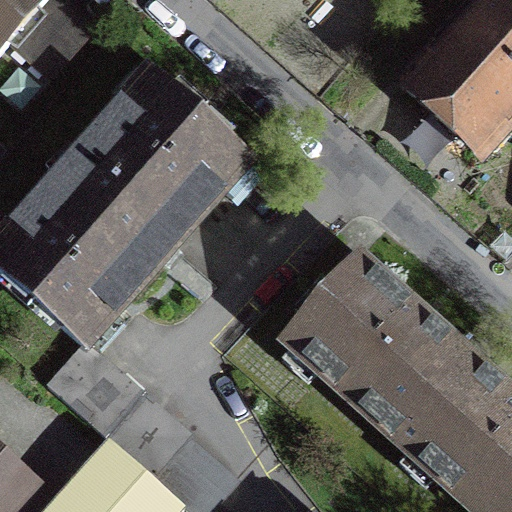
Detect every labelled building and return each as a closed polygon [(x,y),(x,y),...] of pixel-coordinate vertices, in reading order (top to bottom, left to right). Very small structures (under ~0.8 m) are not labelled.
[(0,0),(0,58),(11,46),(53,82),(96,34),(56,0),(0,0)] [(511,123),(511,0),(487,0),(406,90),(481,158),(511,123)] [(250,163),(151,74),(0,242),(0,272),(83,346),(85,348),(251,163),(250,163)] [(511,511),(511,395),(361,261),(286,344),(474,511),(511,511)] [(82,347),(47,388),(106,439),(141,398),(85,348),(83,346),(82,347)] [(186,509),(188,511),(208,511),(235,481),(141,398),(106,439),(186,509)] [(110,444),(47,511),(183,511),(185,511),(110,444)] [(0,511),(23,511),(41,494),(0,455),(0,511)]
